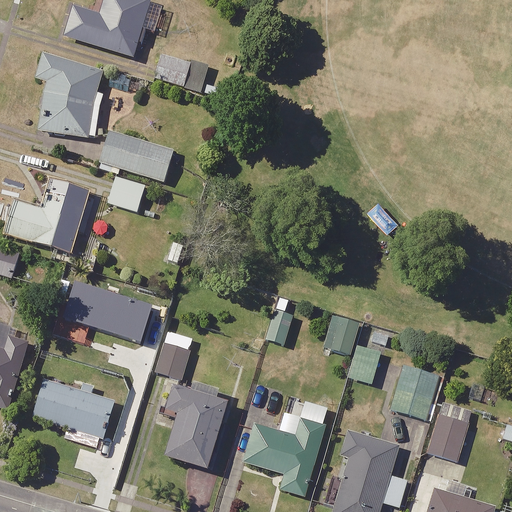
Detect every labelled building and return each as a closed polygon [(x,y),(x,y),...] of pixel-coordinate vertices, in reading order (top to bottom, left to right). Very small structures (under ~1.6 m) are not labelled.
[(148,0),(98,0),(95,13),(70,6),(62,36),(132,57),(148,0)] [(210,67),(162,52),(155,78),(202,92),(210,67)] [(100,66),(40,57),(37,79),(46,80),(38,130),(94,139),(101,94),(96,93),(100,66)] [(107,131),(96,169),(117,175),(119,169),(162,182),(172,150),(107,131)] [(145,186),(115,177),(106,203),(136,213),(145,186)] [(87,189),(47,179),(39,209),(11,201),(3,235),(70,252),(87,189)] [(20,250),(0,243),(0,275),(11,279),(20,250)] [(292,313),(267,305),(258,338),(283,345),(292,313)] [(357,321),(331,314),(322,347),(348,355),(357,321)] [(6,327),(0,325),(0,407),(7,409),(28,333),(6,327)] [(192,337),(165,331),(156,374),(183,379),(192,337)] [(153,344),(119,334),(111,364),(145,374),(153,344)] [(380,352),(357,344),(346,376),(370,384),(380,352)] [(442,378),(399,364),(385,408),(428,421),(442,378)] [(141,378),(112,370),(104,397),(133,405),(141,378)] [(98,448),(112,402),(91,395),(94,388),(43,372),(30,416),(67,427),(64,438),(98,448)] [(224,402),(169,385),(157,424),(170,427),(161,455),(203,468),(224,402)] [(468,425),(436,414),(423,452),(456,463),(468,425)] [(324,427),(299,419),(294,437),(248,423),(237,461),(283,475),(279,489),(304,497),(324,427)] [(511,425),(505,424),(501,439),(511,441),(511,425)] [(397,447),(345,432),(338,456),(348,459),(332,511),(378,511),(381,503),(398,508),(406,481),(389,476),(397,447)] [(491,511),(493,508),(433,491),(427,511),(491,511)]
